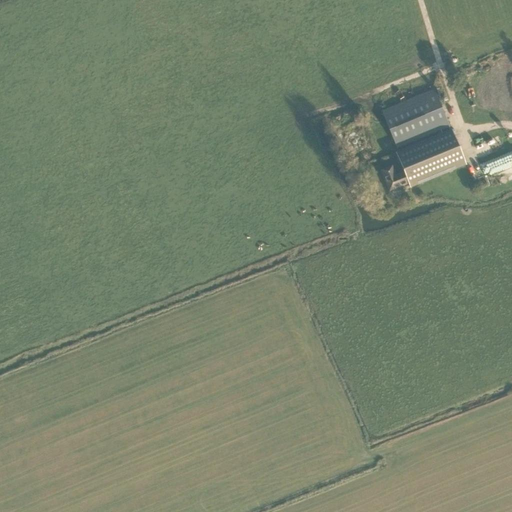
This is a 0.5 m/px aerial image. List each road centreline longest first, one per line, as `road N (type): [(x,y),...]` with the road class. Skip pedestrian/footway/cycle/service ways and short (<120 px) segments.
road 1 (track): [(511,129),(465,136),(420,0)]
road 2 (track): [(511,402),(371,457)]
